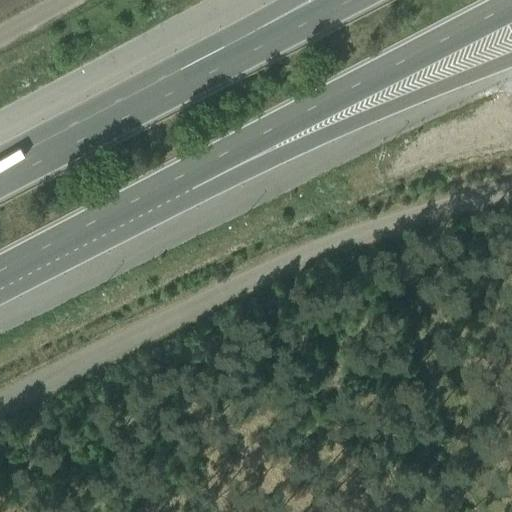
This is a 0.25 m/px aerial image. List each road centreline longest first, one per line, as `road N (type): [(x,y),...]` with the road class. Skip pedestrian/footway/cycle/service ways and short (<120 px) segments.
road 1 (motorway): [(204,161),(511,2)]
road 2 (motorway): [(266,34),(0,174)]
road 3 (motorway): [(204,161),(241,171),(445,83)]
road 4 (motorway): [(0,269),(204,161)]
